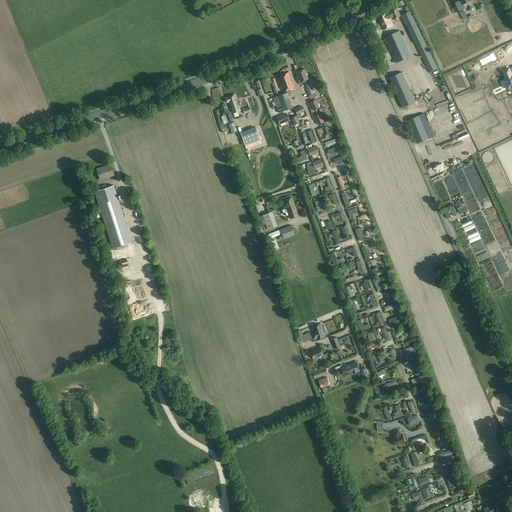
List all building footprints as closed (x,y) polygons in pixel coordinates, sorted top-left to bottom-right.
[(452,4),(456,12),(462,9),(459,5),(462,3),(463,4),(470,1),(470,0),(460,0),(461,1),(458,2),(458,1),(452,4)] [(387,13),(390,18),(393,17),(395,21),(398,19),(397,18),(401,16),(397,7),(390,10),(391,11),(387,13)] [(437,68),(432,58),(410,11),(402,15),(415,44),(424,62),(429,72),(437,68)] [(390,18),(387,13),(387,12),(377,16),(383,30),(393,26),(390,18)] [(479,24),(460,32),(463,38),(481,30),(479,24)] [(409,57),(405,47),(405,46),(398,31),(389,35),(384,38),(396,64),(409,57)] [(455,33),(429,44),(432,52),(459,41),(455,33)] [(474,45),(437,59),(440,67),(477,54),(474,45)] [(496,60),(493,52),(489,54),(490,55),(479,60),(481,65),(481,66),(492,60),(492,61),(496,60)] [(511,74),(509,68),(502,71),(506,78),(505,79),(507,83),(506,84),(508,88),(509,88),(511,92),(511,91),(511,74)] [(296,76),(297,79),(306,76),(304,69),(296,72),(297,76),(296,76)] [(288,72),(281,75),(277,77),(283,92),(294,87),(288,72)] [(402,108),(416,101),(402,72),(389,78),(402,108)] [(308,79),(306,76),(297,79),(298,83),(302,81),(303,84),(311,81),(310,78),(308,79)] [(310,83),(305,85),(309,96),(314,94),(310,83)] [(293,107),(291,104),(287,92),(277,96),(280,104),(283,111),(293,107)] [(228,102),(230,109),(232,113),(240,110),(234,95),(226,97),(227,98),(225,98),(226,103),(228,102)] [(434,113),(451,104),(448,97),(444,99),(443,99),(430,106),(434,113)] [(310,102),(313,110),(319,108),(316,100),(310,102)] [(229,111),(227,112),(224,103),(219,105),(223,116),(225,115),(228,122),(233,121),(229,111)] [(500,119),(511,114),(511,104),(497,111),(500,119)] [(297,114),(304,111),(302,106),(294,109),(297,114)] [(277,118),(279,123),(280,125),(290,120),(286,113),(277,118)] [(434,136),(424,113),(408,120),(417,143),(434,136)] [(314,117),(317,124),(323,122),(321,114),(314,117)] [(233,122),(228,124),(232,133),(237,131),(233,122)] [(255,127),(240,132),(245,145),(260,139),(255,127)] [(336,139),(325,143),(326,147),(337,143),(336,139)] [(307,149),(310,156),(319,152),(316,146),(307,149)] [(300,157),(298,158),(299,162),(308,159),(304,150),(300,152),(302,156),(300,157)] [(312,162),(315,168),(323,165),(321,159),(312,162)] [(425,163),(428,172),(434,170),(431,162),(428,163),(428,162),(425,163)] [(111,164),(96,169),(100,180),(115,175),(111,164)] [(349,168),(345,170),(349,179),(347,180),(347,182),(354,180),(349,168)] [(348,185),(349,187),(351,186),(355,195),(359,194),(355,183),(348,185)] [(113,249),(132,242),(114,185),(94,191),(113,249)] [(335,194),(329,196),(331,200),(332,199),(334,206),(339,204),(335,194)] [(362,201),(360,197),(349,202),(351,206),(362,201)] [(292,198),(282,202),(285,208),(285,209),(286,212),(295,208),(292,198)] [(465,203),(459,205),(456,206),(460,214),(468,210),(465,203)] [(448,206),(453,216),(457,214),(453,204),(448,206)] [(365,209),(363,205),(352,209),(354,213),(365,209)] [(286,212),(285,212),(286,215),(289,214),(291,218),(298,216),(295,208),(286,212)] [(343,217),(341,211),(337,211),(337,210),(333,211),(335,219),(343,217)] [(262,215),(264,220),(274,216),(272,211),(262,215)] [(366,214),(356,218),(357,222),(368,218),(366,214)] [(274,216),(264,220),(267,229),(277,226),(274,216)] [(326,227),(332,225),(331,217),(324,219),(326,227)] [(343,233),(349,231),(345,222),(340,224),(343,233)] [(369,222),(358,225),(360,230),(371,226),(369,222)] [(295,234),(291,225),(280,230),(281,234),(283,239),(295,234)] [(337,229),(332,231),(337,243),(341,242),(337,229)] [(270,238),(281,234),(280,230),(268,234),(270,238)] [(345,247),(346,251),(349,250),(351,254),(356,252),(353,243),(345,247)] [(364,243),(361,244),(365,257),(370,255),(368,250),(366,250),(364,243)] [(335,252),(330,254),(335,265),(339,263),(344,261),(343,257),(337,259),(335,252)] [(354,259),(359,271),(363,270),(358,257),(354,259)] [(354,272),(353,268),(349,269),(348,263),(343,265),(344,270),(345,274),(354,272)] [(383,265),(372,269),(374,273),(385,269),(383,265)] [(365,279),(360,281),(364,290),(369,288),(365,279)] [(394,299),(383,304),(385,308),(396,303),(394,299)] [(379,323),(382,321),(378,309),(374,311),(379,323)] [(361,319),(358,320),(361,331),(370,327),(369,323),(364,325),(361,319)] [(321,324),(313,327),(315,332),(312,333),(314,339),(317,338),(317,339),(326,336),(323,329),(324,328),(323,326),(322,325),(321,325),(321,324)] [(394,330),(396,334),(407,328),(404,324),(394,330)] [(385,326),(381,328),(386,341),(390,339),(385,326)] [(366,330),(369,338),(374,336),(371,328),(366,330)] [(341,347),(338,340),(337,337),(332,339),(336,349),(341,347)] [(319,359),(318,358),(324,355),(321,347),(311,351),(314,359),(315,361),(316,361),(318,360),(319,359)] [(376,349),(380,360),(384,358),(380,348),(376,349)] [(417,358),(408,360),(410,365),(413,364),(413,366),(419,364),(417,358)] [(392,363),(393,370),(395,369),(396,373),(401,372),(399,362),(392,363)] [(356,363),(343,368),(345,373),(352,370),(353,372),(359,370),(356,363)] [(327,377),(319,380),(321,387),(330,384),(327,377)] [(402,415),(399,404),(396,406),(398,411),(394,412),(396,417),(402,415)] [(437,417),(431,420),(432,423),(442,419),(439,411),(438,411),(435,412),(437,417)] [(407,418),(409,425),(420,421),(417,414),(407,418)] [(406,442),(403,435),(401,436),(399,431),(393,433),(395,438),(393,439),(396,446),(406,442)] [(446,434),(440,436),(442,444),(444,444),(445,447),(449,445),(446,434)] [(423,442),(413,445),(414,448),(419,447),(420,450),(425,449),(423,442)] [(440,458),(452,454),(451,449),(438,453),(440,458)] [(411,453),(416,467),(419,465),(414,452),(411,453)] [(445,473),(449,486),(454,485),(449,472),(445,473)] [(428,475),(419,479),(421,485),(431,481),(428,475)] [(414,476),(410,477),(414,488),(418,486),(414,476)] [(430,486),(423,489),(426,498),(434,495),(433,491),(430,492),(429,490),(432,489),(430,486)] [(493,502),(506,495),(504,490),(491,496),(493,502)] [(420,491),(412,494),(414,500),(419,498),(421,503),(424,501),(420,491)] [(464,503),(467,511),(473,509),(470,501),(469,501),(469,500),(464,502),(465,503),(464,503)] [(488,506),(485,507),(487,511),(495,511),(496,511),(497,510),(495,506),(494,506),(493,506),(491,502),(487,504),(488,506)]
